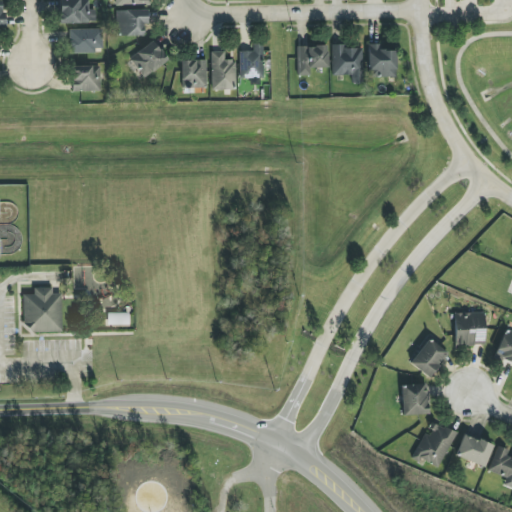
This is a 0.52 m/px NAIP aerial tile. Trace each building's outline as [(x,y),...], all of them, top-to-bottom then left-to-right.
[(87,0),(58,0),(59,24),(95,23),(95,10),(88,10),(87,0)] [(146,10),(117,10),(117,36),(146,36),(146,10)] [(101,29),(69,30),(69,53),(102,52),(101,29)] [(129,57),(143,77),(167,62),(154,41),(129,57)] [(239,52),(239,79),(263,78),(262,44),(252,44),(253,51),(239,52)] [(345,49),(345,44),(331,45),(332,75),(351,75),(351,84),(362,83),(361,48),(345,49)] [(395,77),(395,51),(379,50),(380,44),(368,44),(367,77),(395,77)] [(310,68),(327,68),(327,46),(297,46),(296,75),(310,76),(310,68)] [(211,90),(235,90),(234,60),(224,60),(224,52),(210,52),(211,90)] [(181,61),(181,89),(206,88),(206,60),(181,61)] [(71,92),(100,91),(99,66),(71,67),(71,92)] [(61,332),(61,294),(52,294),(52,288),(33,288),(33,294),(24,294),(25,333),(61,332)] [(454,346),(485,345),(484,312),(453,313),(454,346)] [(128,313),(107,313),(107,325),(128,325),(128,313)] [(511,362),(511,332),(505,329),(494,355),(511,362)] [(409,363),(428,378),(447,354),(428,339),(409,363)] [(426,415),(425,384),(401,385),(402,415),(426,415)] [(455,433),(432,423),(427,434),(423,432),(412,457),(439,469),(455,433)] [(483,467),(492,446),(464,434),(455,456),(483,467)] [(511,488),(511,448),(511,449),(510,451),(497,446),(487,471),(505,478),(503,485),(511,488)]
